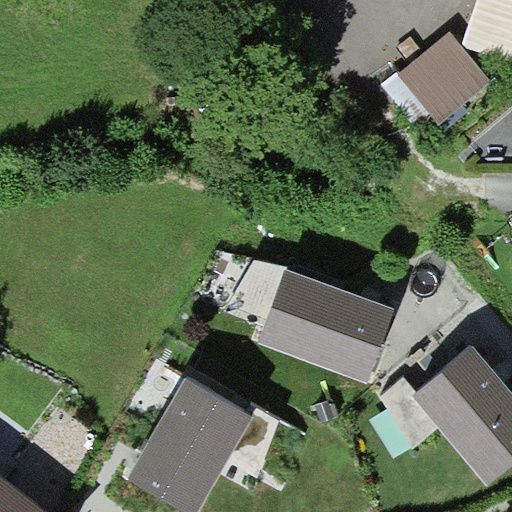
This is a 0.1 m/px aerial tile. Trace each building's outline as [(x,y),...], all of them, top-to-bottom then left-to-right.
[(511,0),(479,0),(465,46),(511,60),(511,0)] [(451,33),(403,75),(441,118),(489,76),(451,33)] [(227,315),(268,330),(288,277),(291,271),(254,263),(227,315)] [(369,305),(288,277),(268,330),(262,347),(368,387),(395,314),(369,305)] [(418,396),(414,400),(439,428),(489,486),(511,466),(511,390),(474,348),(418,396)] [(413,452),(439,428),(414,400),(418,396),(406,380),(381,399),(413,452)] [(248,423),(188,388),(147,461),(131,487),(174,511),(201,511),(228,466),(252,425),(248,423)] [(252,425),(228,466),(258,482),(279,426),(254,412),(248,423),(252,425)] [(0,511),(30,511),(0,489),(0,511)]
